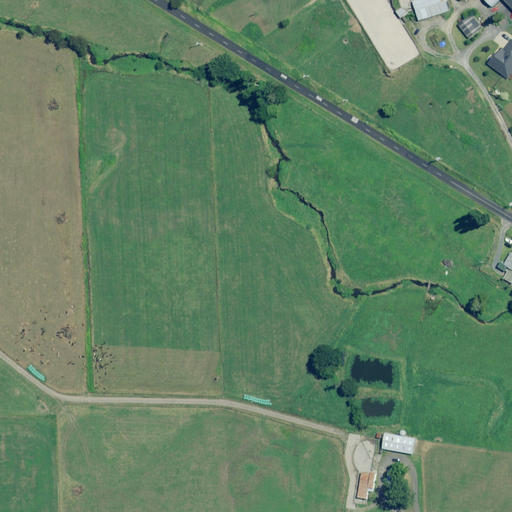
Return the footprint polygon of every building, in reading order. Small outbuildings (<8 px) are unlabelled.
[(446,0),(418,0),(414,2),(420,21),(450,11),(446,0)] [(409,14),(405,8),(398,12),(402,18),(409,14)] [(483,28),(472,14),(459,24),(470,38),(483,28)] [(511,40),(506,49),(504,47),(490,64),(510,79),(511,76),(511,40)] [(510,268),(502,264),(500,268),(508,272),(510,268)] [(417,439),(386,433),(384,449),(414,454),(417,439)] [(395,471),(389,471),(387,483),(394,484),(395,471)] [(374,488),(376,474),(362,472),(359,498),(368,499),(369,488),(374,488)]
